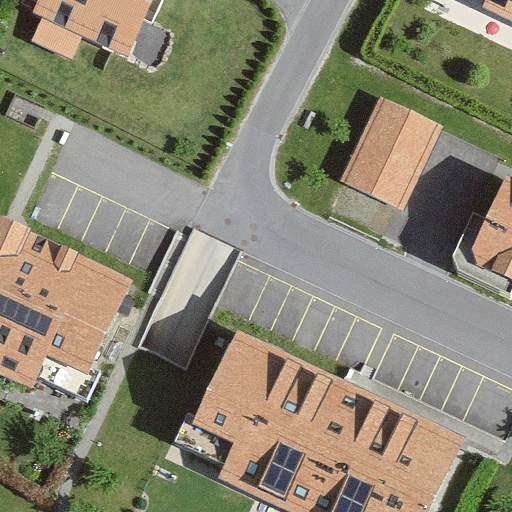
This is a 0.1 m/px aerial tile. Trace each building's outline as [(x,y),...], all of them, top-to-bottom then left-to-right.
[(17,0),(36,8),(33,18),(131,64),(160,0),(17,0)] [(511,0),(491,0),(483,18),(511,31),(511,0)] [(442,131),(380,102),(341,185),(403,214),(442,131)] [(511,190),(506,188),(468,274),(511,293),(511,190)] [(87,389),(134,291),(0,227),(0,383),(31,399),(45,370),(87,389)] [(435,511),(466,448),(239,340),(192,437),(233,456),(219,486),(274,511),(435,511)]
